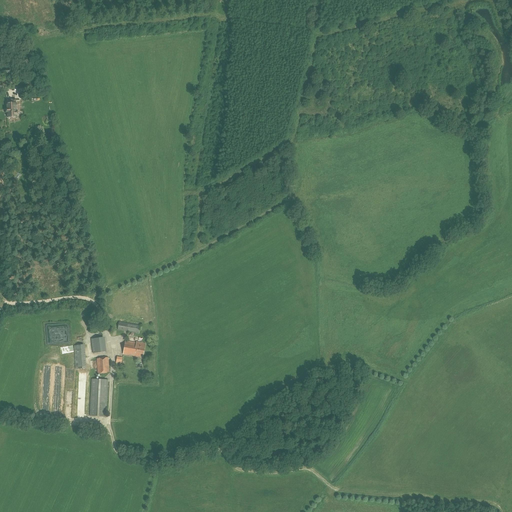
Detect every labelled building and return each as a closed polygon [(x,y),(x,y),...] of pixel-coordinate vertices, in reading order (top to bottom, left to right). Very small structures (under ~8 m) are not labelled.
[(16,99),(7,100),(7,103),(7,108),(6,109),(6,113),(7,113),(7,117),(17,117),(17,116),(18,115),(18,111),(17,111),(16,103),(16,99)] [(139,334),(140,326),(119,322),(118,330),(139,334)] [(68,325),(48,326),(49,341),(69,340),(68,325)] [(91,339),(91,340),(93,353),(106,352),(104,337),(91,339)] [(143,357),(145,343),(139,342),(139,344),(125,341),(123,354),(143,357)] [(74,344),(63,344),(63,359),(74,358),(74,344)] [(85,368),(84,353),(75,354),(76,369),(85,368)] [(108,358),(97,359),(98,374),(109,373),(108,358)] [(106,416),(108,380),(92,379),(90,416),(106,416)]
